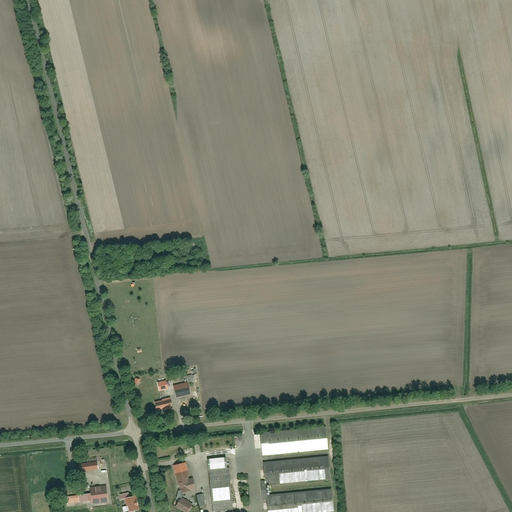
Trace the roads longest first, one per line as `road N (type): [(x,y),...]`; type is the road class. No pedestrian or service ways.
road 1 (unclassified): [(27,0),(134,432)]
road 2 (unclassified): [(134,432),(511,396)]
road 3 (unclassified): [(0,445),(134,432)]
